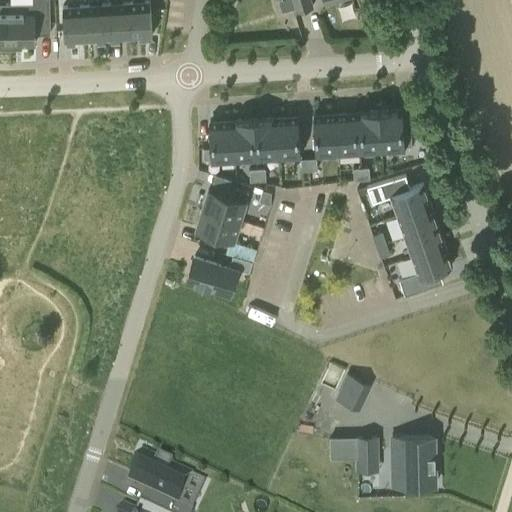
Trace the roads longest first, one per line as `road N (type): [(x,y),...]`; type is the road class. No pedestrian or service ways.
road 1 (residential): [(75,511),(183,162),(188,78)]
road 2 (residential): [(319,202),(284,316),(316,338),(498,277)]
road 3 (residential): [(422,57),(188,78)]
road 4 (unclassified): [(498,277),(422,57)]
road 5 (residential): [(188,78),(0,89)]
